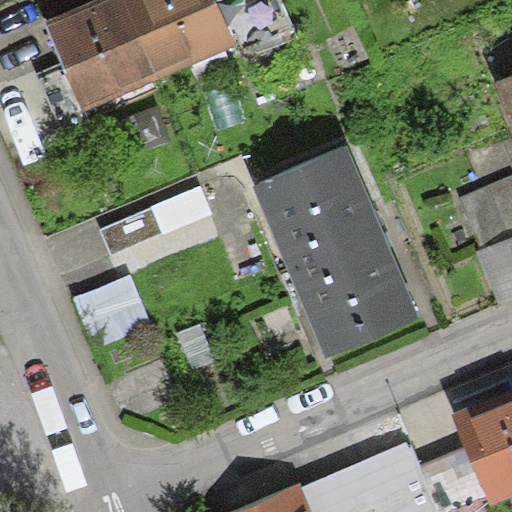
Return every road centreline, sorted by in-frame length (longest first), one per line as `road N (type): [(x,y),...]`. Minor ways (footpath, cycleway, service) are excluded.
road 1 (residential): [(91,500),(511,336)]
road 2 (residential): [(91,500),(0,257)]
